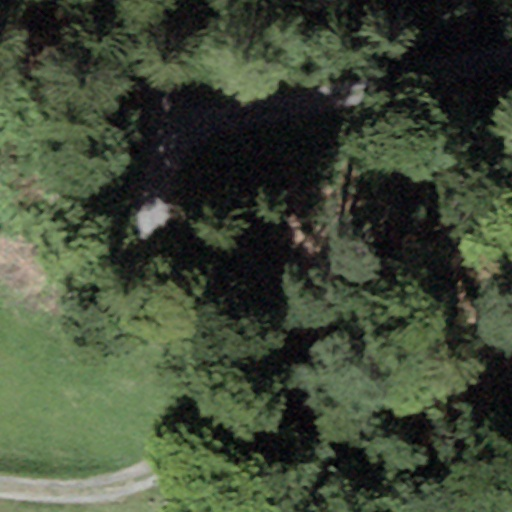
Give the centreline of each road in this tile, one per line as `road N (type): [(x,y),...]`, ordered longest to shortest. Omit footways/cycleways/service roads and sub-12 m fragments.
road 1 (track): [(183,458),(200,428),(203,398),(158,261),(152,197),(173,152),(243,91),(511,59)]
road 2 (track): [(0,487),(112,486),(183,458)]
